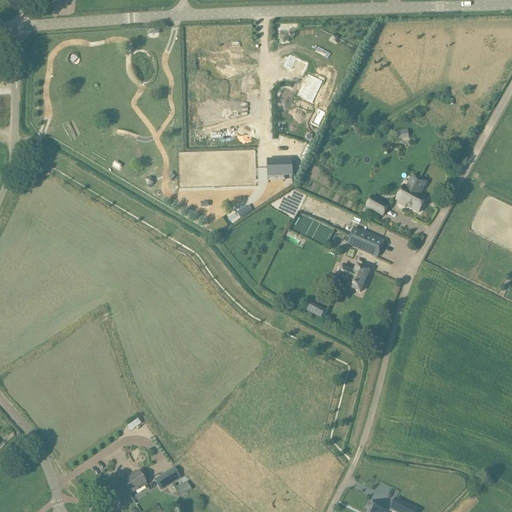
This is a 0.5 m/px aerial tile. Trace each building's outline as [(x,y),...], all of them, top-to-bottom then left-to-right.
[(333,36),(331,41),(336,44),(337,44),(339,40),(338,39),(338,38),(338,37),(334,35),(334,36),(333,36)] [(196,62),(194,62),(195,69),(197,69),(197,71),(209,70),(209,76),(210,76),(210,78),(217,77),(217,76),(229,75),(229,90),(231,90),(231,97),(245,97),(245,83),(258,83),(257,67),(242,68),(242,66),(235,66),(235,68),(230,68),(229,55),(226,55),(226,53),(219,53),(219,55),(207,55),(207,53),(200,53),(200,55),(197,55),(197,61),(196,61),(196,62)] [(302,62),(296,73),(302,76),(308,65),(302,62)] [(308,74),(297,96),(313,103),(323,82),(308,74)] [(398,140),(408,140),(408,130),(398,131),(398,140)] [(292,161),(268,163),(269,178),(293,177),(292,161)] [(427,183),(416,177),(409,190),(404,187),(396,201),(399,202),(398,204),(406,208),(407,207),(419,213),(427,199),(420,195),(427,183)] [(389,207),(372,198),(366,207),(383,217),(389,207)] [(248,206),(237,213),(241,219),(252,212),(248,206)] [(349,240),(348,245),(355,248),(377,258),(384,243),(362,233),(361,233),(354,230),(349,240)] [(356,271),(344,265),(338,280),(349,285),(348,288),(360,293),(370,272),(357,267),(356,271)] [(22,453),(19,449),(11,456),(14,460),(22,453)] [(180,479),(173,469),(154,481),(161,491),(180,479)] [(120,483),(129,496),(146,486),(137,473),(120,483)] [(191,491),(186,482),(176,488),(181,496),(191,491)] [(112,507),(129,496),(120,483),(103,494),(112,507)] [(396,500),(390,510),(393,511),(416,511),(417,511),(396,500)]
